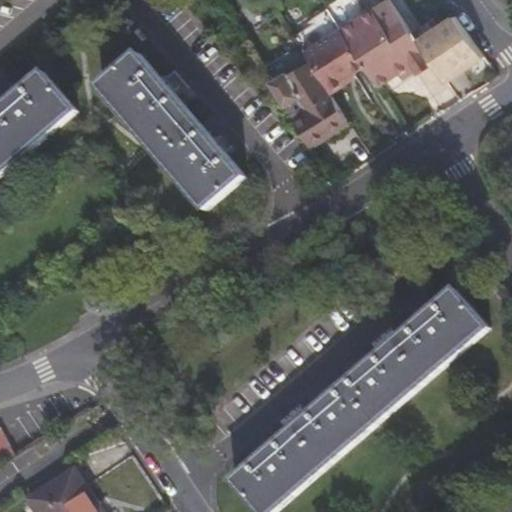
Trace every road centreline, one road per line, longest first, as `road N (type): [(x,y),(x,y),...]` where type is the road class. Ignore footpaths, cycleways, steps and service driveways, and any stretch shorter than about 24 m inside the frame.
road 1 (residential): [(91,348),(437,139)]
road 2 (residential): [(91,348),(195,511)]
road 3 (residential): [(437,139),(511,258)]
